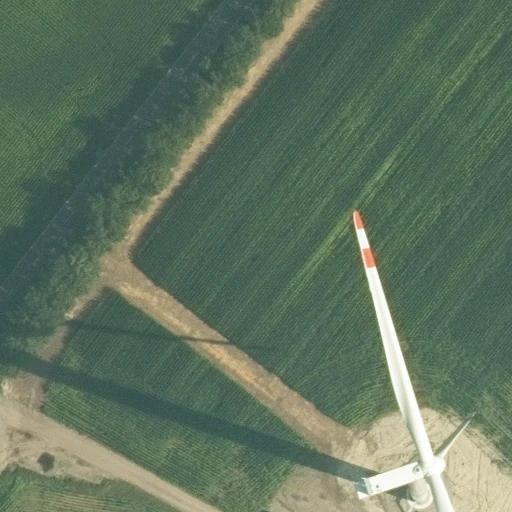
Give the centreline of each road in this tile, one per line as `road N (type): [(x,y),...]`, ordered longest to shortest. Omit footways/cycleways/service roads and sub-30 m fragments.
road 1 (secondary): [(0,305),(238,0)]
road 2 (track): [(0,410),(202,511)]
